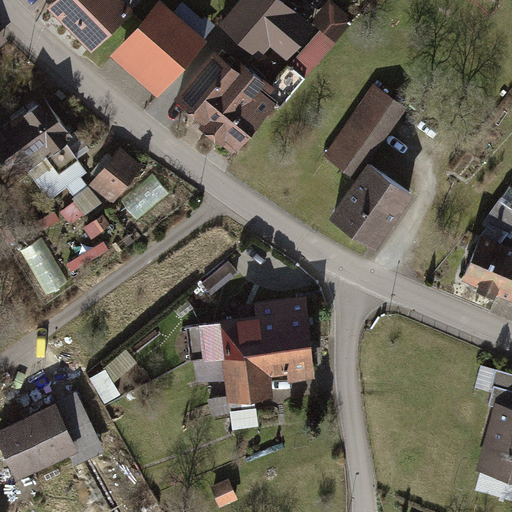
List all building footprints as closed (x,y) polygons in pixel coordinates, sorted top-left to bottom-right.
[(130,2),(127,0),(54,0),(50,5),(90,43),(130,2)] [(313,25),(282,0),(242,0),(222,26),(264,60),(277,45),(289,55),(313,25)] [(203,38),(159,1),(117,49),(161,86),(203,38)] [(356,23),(330,1),(316,18),(326,26),(295,63),(311,76),(356,23)] [(278,98),(219,48),(178,96),(237,146),(278,98)] [(405,105),(375,84),(323,160),(353,180),(365,163),(405,105)] [(3,130),(27,165),(64,139),(72,133),(48,98),(3,130)] [(27,165),(3,130),(0,132),(0,175),(4,181),(27,165)] [(64,139),(27,165),(41,183),(77,157),(64,139)] [(144,169),(119,149),(91,184),(116,204),(144,169)] [(407,191),(365,163),(353,180),(330,214),(373,243),(407,191)] [(137,191),(146,202),(151,198),(155,203),(170,191),(158,175),(137,191)] [(511,243),(480,232),(464,276),(511,293),(511,243)] [(262,344),(311,340),(307,298),(259,302),(260,318),(262,344)] [(262,344),(260,318),(194,324),(199,377),(224,375),(226,397),(267,394),(265,374),(262,344)] [(311,340),(262,344),(265,374),(313,370),(311,340)] [(75,388),(0,423),(0,450),(15,482),(70,456),(74,465),(117,445),(92,393),(81,399),(75,388)] [(511,406),(499,403),(482,464),(511,472),(511,406)] [(262,410),(235,412),(236,429),(263,427),(262,410)] [(232,478),(213,485),(220,507),(240,500),(232,478)]
